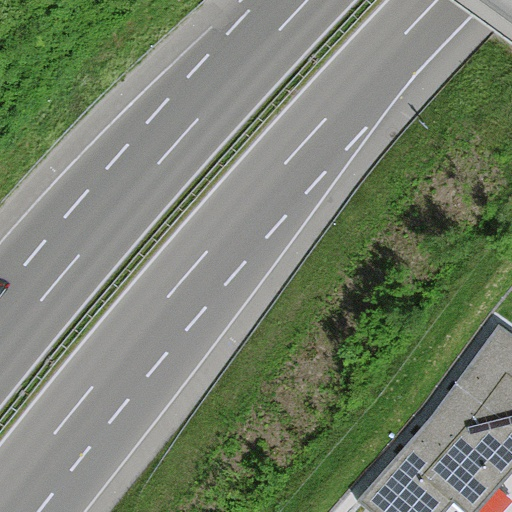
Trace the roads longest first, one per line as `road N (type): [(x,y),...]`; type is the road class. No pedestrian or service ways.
road 1 (motorway): [(0,502),(269,180),(437,0)]
road 2 (motorway): [(306,0),(0,351)]
